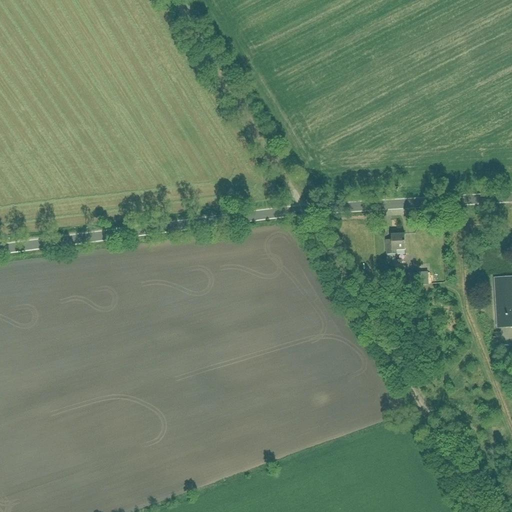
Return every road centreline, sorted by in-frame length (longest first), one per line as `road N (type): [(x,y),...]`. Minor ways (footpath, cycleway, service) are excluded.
road 1 (track): [(484,511),(176,0)]
road 2 (unclassified): [(0,250),(303,210),(511,197)]
